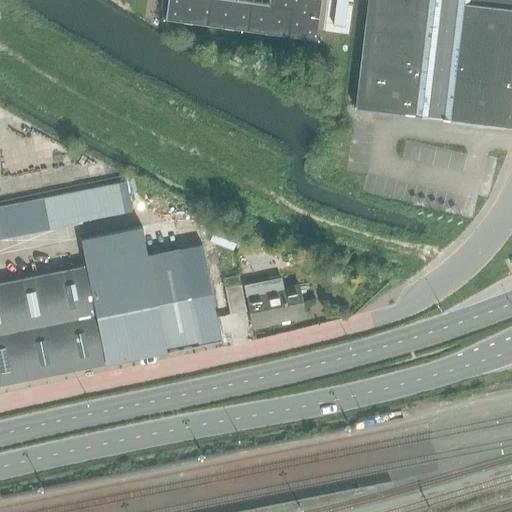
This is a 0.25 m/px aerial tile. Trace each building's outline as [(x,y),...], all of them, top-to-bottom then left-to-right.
[(161,0),(160,7),(166,8),(165,17),(166,18),(166,16),(314,37),(314,38),(315,39),(320,0),(161,0)] [(511,0),(375,0),(363,107),(355,106),(354,107),(511,125),(511,124),(507,124),(511,80),(511,0)] [(132,211),(126,181),(0,205),(0,247),(55,236),(53,227),(132,211)] [(0,385),(168,351),(220,341),(201,245),(178,249),(172,221),(81,239),(86,265),(0,282),(0,385)] [(239,234),(215,225),(208,242),(232,251),(239,234)] [(298,286),(284,289),(281,277),(244,284),(246,296),(252,326),(304,316),(298,286)] [(241,284),(225,287),(230,315),(246,312),(241,284)]
